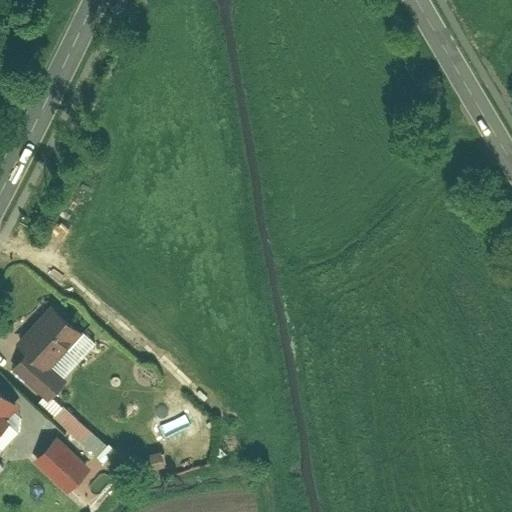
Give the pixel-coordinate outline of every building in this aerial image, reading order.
[(80,330),(50,303),(18,338),(27,347),(48,366),(50,364),(67,345),(80,330)] [(92,340),(80,330),(67,345),(78,355),(92,340)] [(48,366),(27,347),(11,365),(46,397),(63,377),(50,364),(48,366)] [(0,386),(0,420),(3,417),(17,402),(0,386)] [(50,418),(95,457),(106,444),(61,405),(50,418)] [(0,446),(16,429),(3,417),(0,420),(0,446)] [(87,467),(56,437),(36,458),(67,488),(87,467)] [(123,456),(107,443),(106,444),(95,457),(110,470),(123,456)]
